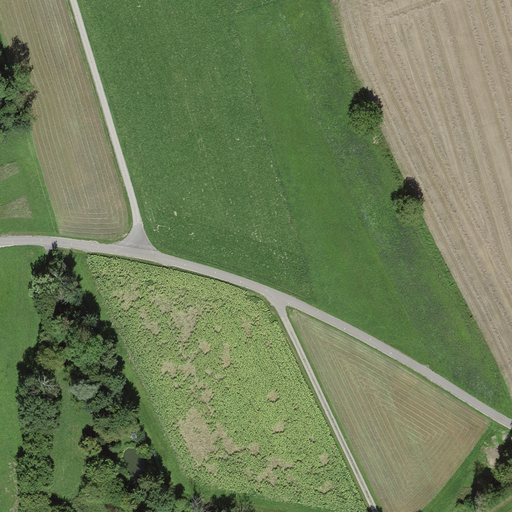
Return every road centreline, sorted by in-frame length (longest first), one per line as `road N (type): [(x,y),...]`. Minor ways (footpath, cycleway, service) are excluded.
road 1 (track): [(511,425),(361,335),(149,248),(0,238)]
road 2 (track): [(76,0),(149,248)]
road 3 (track): [(272,295),(377,511)]
